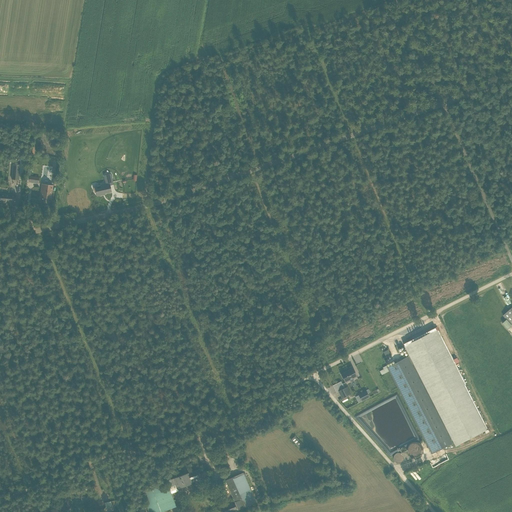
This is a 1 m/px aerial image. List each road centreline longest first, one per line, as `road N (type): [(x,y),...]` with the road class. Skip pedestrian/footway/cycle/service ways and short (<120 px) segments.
road 1 (unclassified): [(0,237),(170,198),(443,103)]
road 2 (unclassified): [(0,502),(115,452),(158,453),(312,374)]
road 3 (unclassified): [(312,374),(511,273)]
road 4 (track): [(250,170),(328,366)]
road 5 (track): [(350,136),(427,316)]
road 6 (unclassified): [(511,263),(443,103)]
road 7 (unclassified): [(312,374),(402,476)]
road 8 (track): [(159,81),(145,204)]
